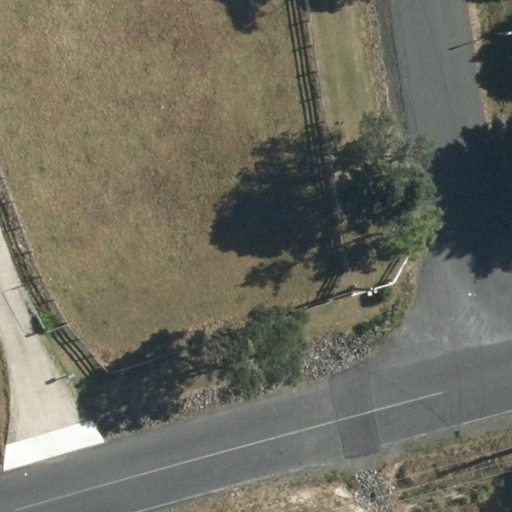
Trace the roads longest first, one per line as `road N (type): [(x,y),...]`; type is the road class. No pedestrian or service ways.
road 1 (unclassified): [(7,511),(509,376)]
road 2 (unclassified): [(449,0),(509,376)]
